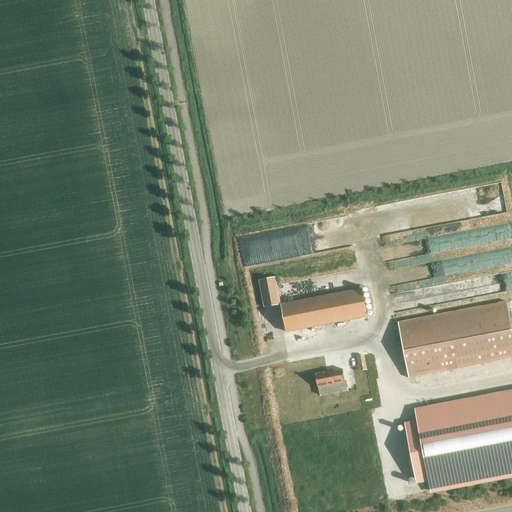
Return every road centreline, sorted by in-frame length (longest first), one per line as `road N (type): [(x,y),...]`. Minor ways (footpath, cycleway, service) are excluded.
road 1 (secondary): [(245,511),(148,0)]
road 2 (track): [(376,326),(386,310),(511,287)]
